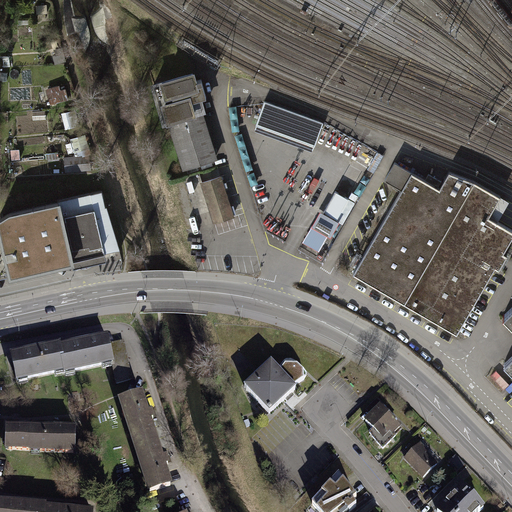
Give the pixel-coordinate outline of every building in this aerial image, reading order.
[(52,55),(55,64),(67,61),(63,47),(54,49),(55,54),(52,55)] [(9,66),(18,66),(18,55),(8,55),(9,66)] [(193,73),(155,85),(166,121),(171,120),(185,168),(216,159),(202,111),(204,110),(193,73)] [(69,99),(66,87),(64,88),(64,87),(61,88),(60,84),(42,89),(45,102),(47,102),(48,104),(50,103),(50,104),(69,99)] [(323,121),(264,101),(256,125),(315,145),(323,121)] [(61,113),(66,129),(80,125),(76,109),(61,113)] [(33,120),(46,119),(46,110),(32,110),(33,120)] [(92,170),(90,155),(92,154),(86,134),(71,138),(75,152),(76,152),(76,154),(82,153),(82,155),(64,156),(65,172),(92,170)] [(353,162),(373,173),(381,160),(361,148),(353,162)] [(440,188),(396,163),(386,179),(402,188),(354,274),(406,303),(458,332),(495,265),(500,268),(508,255),(503,252),(511,236),(511,230),(487,217),(499,196),(475,182),(450,172),(440,188)] [(198,227),(235,215),(222,175),(203,181),(207,192),(189,198),(198,227)] [(349,198),(336,190),(323,211),(343,223),(355,202),(349,198)] [(60,205),(10,217),(0,223),(0,278),(7,277),(8,280),(73,266),(74,270),(107,262),(106,255),(121,251),(108,207),(106,208),(102,191),(60,201),(60,205)] [(340,222),(321,212),(306,241),(322,249),(329,235),(332,237),(340,222)] [(511,354),(502,364),(511,373),(511,305),(501,316),(511,327),(511,354)] [(58,342),(63,368),(64,371),(108,362),(113,382),(128,379),(120,338),(108,341),(106,332),(78,338),(58,342)] [(63,368),(58,342),(57,339),(30,345),(9,349),(15,379),(63,368)] [(271,361),(244,385),(269,413),(296,388),(291,383),(300,377),(303,377),(304,372),(295,362),(283,362),(278,369),(271,361)] [(145,392),(121,400),(151,494),(175,487),(167,461),(150,407),(145,392)] [(379,403),(362,419),(371,428),(367,432),(381,447),(402,426),(379,403)] [(28,427),(7,426),(7,452),(77,454),(77,427),(58,427),(28,427)] [(419,442),(402,459),(422,479),(439,462),(419,442)] [(356,493),(337,467),(307,498),(320,511),(330,511),(343,503),(346,507),(355,500),(351,496),(356,493)] [(459,480),(432,508),(436,511),(472,511),(482,503),(459,480)] [(18,505),(0,502),(0,511),(95,511),(66,509),(18,505)]
